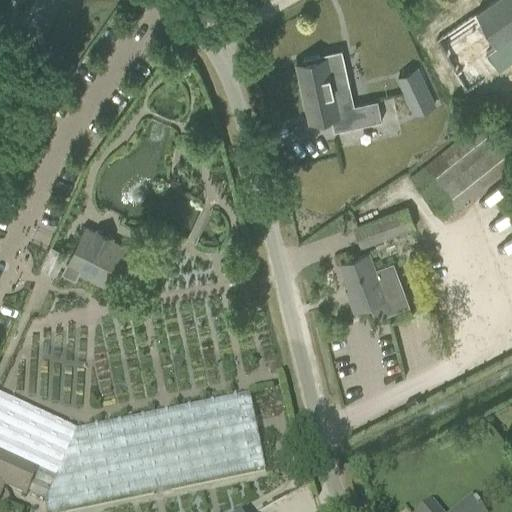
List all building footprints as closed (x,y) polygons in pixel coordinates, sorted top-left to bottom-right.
[(511,0),(494,0),(436,40),(447,57),(469,90),(511,60),(511,0)] [(303,62),(295,64),(309,122),(330,117),(333,131),(381,121),(377,100),(354,105),(349,85),(348,86),(344,69),(330,72),(327,57),(319,59),(318,55),(303,59),(303,62)] [(417,69),(398,78),(414,114),(433,105),(417,69)] [(409,178),(441,221),(511,164),(511,155),(484,118),(409,178)] [(355,227),(362,246),(414,226),(407,208),(355,227)] [(70,258),(63,272),(75,278),(79,269),(110,285),(122,259),(128,248),(116,243),(85,227),(70,258)] [(48,244),(40,268),(55,273),(63,249),(48,244)] [(359,257),(341,264),(353,295),(349,297),(354,310),(370,304),(375,318),(409,305),(393,262),(373,270),(367,254),(359,257)] [(238,258),(232,263),(239,271),(245,266),(238,258)] [(0,497),(4,489),(26,499),(27,495),(45,503),(45,511),(72,511),(246,476),(265,472),(249,396),(78,432),(12,402),(0,395),(0,497)]
